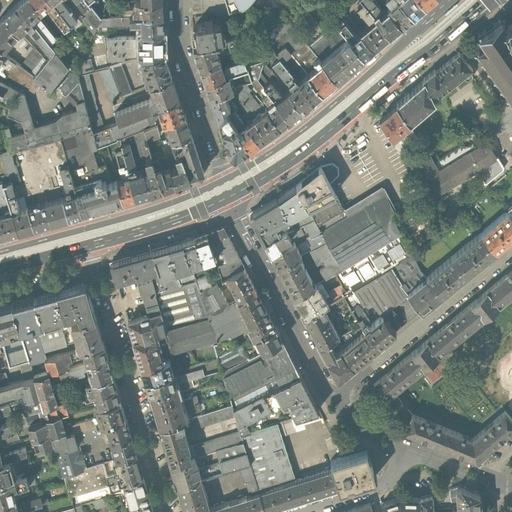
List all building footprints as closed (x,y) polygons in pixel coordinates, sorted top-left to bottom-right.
[(34,0),(20,0),(17,3),(31,16),(42,7),(34,0)] [(78,18),(63,0),(50,0),(45,4),(65,27),(78,18)] [(92,2),(89,0),(76,0),(84,9),(92,2)] [(144,6),(144,15),(162,14),(161,0),(148,0),(142,0),(136,0),(137,6),(144,6)] [(224,0),(229,12),(235,10),(240,8),(241,9),(250,2),(251,0),(224,0)] [(361,0),(364,3),(374,14),(378,10),(380,8),(373,0),(361,0)] [(413,15),(402,0),(387,0),(391,4),(389,6),(402,24),(413,15)] [(402,0),(413,15),(425,5),(421,0),(402,0)] [(102,16),(92,2),(84,9),(95,26),(133,25),(133,22),(130,22),(130,15),(102,16)] [(128,2),(103,3),(102,16),(130,15),(130,11),(129,11),(128,2)] [(5,14),(3,17),(18,33),(21,30),(27,21),(30,24),(35,20),(31,16),(17,3),(11,8),(5,14)] [(390,34),(377,18),(374,14),(364,3),(356,9),(369,25),(361,32),(374,48),(390,34)] [(374,14),(377,18),(390,34),(402,24),(389,6),(381,13),(378,10),(374,14)] [(144,15),(130,15),(130,22),(133,22),(142,22),(142,28),(163,28),(162,14),(144,15)] [(0,19),(0,51),(1,52),(18,33),(3,17),(0,19)] [(511,20),(505,25),(503,22),(505,20),(504,19),(502,21),(501,20),(499,18),(498,19),(499,20),(495,22),(494,21),(493,22),(494,23),(490,26),(485,30),(484,29),(483,30),(483,31),(480,33),(479,32),(478,33),(479,36),(479,37),(477,38),(478,40),(480,38),(486,46),(479,50),(478,48),(476,49),(478,51),(474,54),(474,55),(475,56),(476,55),(481,62),(480,63),(481,64),(483,64),(488,71),(486,72),(488,73),(489,72),(494,80),(493,81),(494,82),(495,81),(500,89),(499,90),(500,91),(502,90),(507,98),(506,99),(507,100),(508,99),(511,105),(511,20)] [(55,46),(35,20),(30,24),(29,30),(50,52),(55,46)] [(213,21),(195,24),(196,31),(194,31),(197,46),(215,43),(219,42),(223,41),(220,23),(213,24),(213,21)] [(357,35),(346,22),(340,27),(349,38),(351,40),(357,35)] [(163,53),(163,28),(142,28),(140,28),(140,36),(142,53),(142,60),(163,53)] [(357,35),(351,40),(364,56),(374,48),(361,32),(357,35)] [(108,59),(125,58),(124,55),(142,53),(140,36),(107,37),(108,59)] [(349,38),(321,61),(337,79),(364,56),(351,40),(349,38)] [(234,40),(223,41),(219,42),(215,43),(219,55),(237,49),(234,40)] [(197,46),(193,47),(200,67),(220,61),(219,55),(215,43),(197,46)] [(69,62),(55,46),(50,52),(45,59),(33,73),(51,85),(69,62)] [(267,60),(271,65),(279,58),(283,62),(291,55),(284,46),(267,60)] [(34,49),(21,65),(33,73),(45,59),(34,49)] [(422,78),(423,80),(433,99),(463,75),(465,78),(468,79),(472,76),(472,73),(470,70),(472,68),(466,61),(459,51),(435,70),(434,68),(422,78)] [(142,60),(150,85),(171,76),(163,53),(142,60)] [(290,87),(299,80),(283,62),(279,58),(271,65),(290,87)] [(76,66),(78,74),(88,72),(94,71),(91,59),(75,62),(76,66)] [(243,60),(222,67),(220,61),(200,67),(205,81),(228,75),(245,70),(246,70),(243,60)] [(321,61),(307,73),(322,91),(337,79),(321,61)] [(262,64),(246,70),(245,70),(250,83),(257,81),(275,101),(287,90),(262,64)] [(133,93),(121,65),(98,70),(110,101),(133,93)] [(76,66),(58,86),(74,102),(76,100),(85,98),(78,74),(76,66)] [(88,72),(78,74),(85,98),(86,103),(95,101),(96,100),(88,72)] [(307,73),(299,80),(314,98),(322,91),(307,73)] [(233,89),(228,75),(205,81),(210,95),(224,92),(233,89)] [(171,76),(150,85),(155,96),(150,98),(153,106),(178,97),(171,76)] [(0,77),(0,87),(3,89),(3,90),(8,92),(15,95),(17,103),(23,122),(25,128),(29,142),(58,134),(85,126),(92,124),(86,103),(85,98),(76,100),(77,106),(63,109),(56,116),(34,123),(25,90),(0,77)] [(290,87),(287,90),(302,107),(314,98),(299,80),(290,87)] [(423,80),(396,103),(410,121),(435,100),(433,99),(423,80)] [(265,108),(275,101),(257,81),(250,83),(246,84),(251,90),(255,95),(260,102),(265,108)] [(224,92),(229,103),(235,101),(240,106),(239,107),(244,114),(260,102),(255,95),(252,98),(247,93),(251,90),(246,84),(233,89),(224,92)] [(3,90),(0,97),(0,100),(4,102),(8,92),(3,90)] [(289,116),(302,107),(287,90),(275,101),(289,116)] [(229,103),(224,92),(210,95),(218,119),(227,115),(223,107),(229,103)] [(159,111),(163,123),(164,123),(184,113),(178,97),(153,106),(155,112),(159,111)] [(114,113),(117,120),(138,112),(153,106),(150,98),(114,113)] [(95,101),(86,103),(92,124),(93,130),(104,126),(100,114),(95,101)] [(275,101),(265,108),(279,124),(289,116),(275,101)] [(9,107),(6,116),(23,122),(17,103),(12,108),(9,107)] [(410,121),(396,103),(379,117),(389,130),(392,137),(409,122),(410,121)] [(142,122),(155,117),(153,113),(155,112),(153,106),(138,112),(142,122)] [(265,108),(247,121),(259,139),(279,124),(265,108)] [(109,123),(114,136),(143,125),(142,122),(138,112),(117,120),(109,123)] [(164,123),(166,131),(162,132),(164,136),(172,133),(173,137),(175,136),(190,131),(184,113),(164,123)] [(234,125),(227,115),(218,119),(222,130),(234,125)] [(247,121),(236,128),(249,147),(259,139),(247,121)] [(419,142),(409,122),(392,137),(399,151),(419,142)] [(29,142),(25,128),(11,132),(9,124),(3,126),(9,148),(29,142)] [(85,126),(92,151),(98,149),(93,130),(92,124),(85,126)] [(157,125),(144,130),(148,142),(160,137),(157,125)] [(236,128),(234,125),(222,130),(229,153),(235,157),(249,147),(236,128)] [(136,145),(148,142),(144,130),(133,134),(136,145)] [(203,169),(190,131),(175,136),(182,154),(175,156),(178,163),(186,160),(190,177),(201,173),(203,169)] [(9,148),(10,151),(18,178),(24,196),(53,188),(50,176),(56,174),(53,165),(67,161),(58,134),(29,142),(9,148)] [(462,143),(436,159),(435,162),(428,151),(416,159),(429,180),(425,182),(433,194),(479,167),(496,156),(486,139),(475,146),(473,141),(466,145),(466,144),(462,143)] [(121,144),(123,151),(131,173),(138,171),(129,141),(121,144)] [(0,153),(9,181),(12,180),(18,178),(10,151),(0,153)] [(115,153),(122,177),(131,175),(131,173),(123,151),(115,153)] [(149,168),(144,169),(149,191),(163,187),(157,164),(154,156),(147,158),(149,168)] [(505,173),(496,156),(479,167),(490,185),(505,173)] [(178,163),(172,165),(176,182),(190,177),(186,160),(178,163)] [(332,161),(321,163),(312,170),(303,177),(295,183),(308,206),(317,223),(343,207),(333,187),(329,179),(331,177),(337,171),(337,165),(332,161)] [(162,162),(157,164),(163,187),(176,182),(172,165),(164,168),(162,162)] [(68,163),(60,166),(68,193),(77,190),(68,163)] [(131,173),(131,175),(135,195),(149,191),(144,169),(138,171),(131,173)] [(117,179),(123,199),(135,195),(131,175),(122,177),(117,179)] [(117,179),(77,190),(81,211),(123,199),(117,179)] [(9,181),(4,182),(7,193),(15,190),(12,180),(9,181)] [(0,183),(0,212),(12,209),(7,193),(4,182),(0,183)] [(295,183),(278,195),(288,216),(308,206),(295,183)] [(317,223),(321,230),(326,241),(342,267),(400,232),(392,214),(396,212),(394,208),(396,207),(384,185),(380,184),(376,188),(343,207),(317,223)] [(68,193),(63,194),(68,215),(81,211),(77,190),(68,193)] [(33,225),(50,220),(68,215),(63,194),(46,199),(28,204),(33,225)] [(278,221),(288,216),(278,195),(264,204),(250,212),(261,234),(264,239),(282,230),(278,221)] [(28,204),(12,209),(17,229),(33,225),(28,204)] [(306,238),(312,249),(310,251),(317,264),(323,261),(325,266),(320,268),(325,278),(335,272),(342,267),(326,241),(321,230),(317,223),(308,206),(288,216),(293,227),(304,222),(311,235),(306,238)] [(0,212),(0,233),(17,229),(12,209),(0,212)] [(495,249),(511,234),(511,214),(508,209),(480,232),(495,249)] [(223,225),(212,229),(201,234),(194,236),(203,260),(214,256),(209,240),(215,239),(226,232),(223,225)] [(264,239),(271,253),(282,246),(280,241),(290,236),(286,228),(282,230),(264,239)] [(234,247),(226,232),(215,239),(209,240),(214,256),(222,277),(226,275),(243,265),(234,247)] [(398,302),(408,293),(407,292),(426,277),(420,270),(415,259),(400,232),(342,267),(335,272),(347,291),(353,288),(361,301),(366,309),(373,304),(382,315),(398,302)] [(480,232),(453,254),(467,271),(495,249),(480,232)] [(203,260),(194,236),(188,238),(182,240),(191,264),(203,260)] [(182,240),(167,245),(175,269),(191,264),(182,240)] [(271,253),(278,267),(299,255),(302,254),(295,243),(293,241),(282,246),(271,253)] [(159,247),(152,249),(160,273),(175,269),(167,245),(159,247)] [(130,255),(110,261),(116,281),(137,275),(138,277),(150,274),(155,290),(164,287),(160,273),(152,249),(138,253),(134,254),(130,255)] [(440,294),(467,271),(453,254),(426,277),(440,294)] [(278,267),(294,297),(315,284),(309,274),(306,268),(299,255),(278,267)] [(206,260),(194,263),(197,274),(209,271),(206,260)] [(191,264),(175,269),(180,282),(196,278),(191,264)] [(243,265),(226,275),(237,299),(256,289),(250,278),(243,265)] [(373,382),(387,399),(395,391),(511,295),(511,266),(508,270),(478,295),(448,320),(418,345),(388,369),(373,382)] [(180,282),(175,269),(160,273),(164,287),(180,282)] [(150,274),(138,277),(148,313),(160,310),(155,291),(155,290),(150,274)] [(422,309),(440,294),(426,277),(407,292),(408,293),(422,309)] [(200,289),(196,278),(180,282),(164,287),(155,290),(155,291),(160,310),(165,328),(209,315),(209,314),(200,289)] [(228,304),(216,280),(200,289),(209,314),(228,304)] [(56,290),(64,315),(64,316),(77,312),(80,320),(95,316),(85,282),(71,286),(63,288),(56,290)] [(294,297),(304,317),(323,306),(328,303),(316,283),(315,284),(294,297)] [(263,302),(256,289),(237,299),(250,325),(269,314),(263,302)] [(56,290),(34,296),(41,319),(41,321),(64,315),(56,290)] [(403,315),(408,321),(422,309),(408,293),(398,302),(405,310),(403,312),(403,315)] [(34,296),(12,302),(19,325),(41,319),(34,296)] [(248,325),(250,325),(237,299),(228,304),(209,314),(209,315),(219,340),(248,325)] [(12,302),(0,305),(0,332),(0,334),(20,328),(19,325),(12,302)] [(304,317),(320,347),(333,339),(339,336),(326,311),(323,306),(304,317)] [(128,319),(133,337),(139,356),(142,366),(162,360),(158,347),(154,333),(166,329),(165,328),(160,310),(148,313),(128,319)] [(269,314),(250,325),(248,325),(254,338),(255,337),(276,327),(271,317),(269,314)] [(154,333),(158,347),(169,344),(171,350),(196,343),(198,349),(220,343),(219,340),(209,315),(165,328),(166,329),(154,333)] [(382,315),(365,328),(378,345),(395,331),(389,323),(382,315)] [(80,320),(71,323),(79,348),(103,341),(102,337),(95,316),(80,320)] [(395,331),(401,326),(394,318),(389,323),(395,331)] [(276,327),(255,337),(263,350),(282,339),(280,335),(276,327)] [(341,349),(340,350),(354,366),(378,345),(365,328),(341,349)] [(254,338),(219,356),(222,370),(263,350),(255,337),(254,338)] [(282,339),(263,350),(222,370),(232,405),(238,426),(288,400),(290,403),(310,393),(302,378),(282,339)] [(320,347),(335,375),(341,376),(354,366),(340,350),(341,349),(333,339),(320,347)] [(103,343),(103,341),(79,348),(45,358),(48,371),(69,365),(67,359),(84,354),(86,360),(107,354),(103,343)] [(25,346),(5,351),(6,353),(9,364),(18,361),(29,358),(25,346)] [(0,354),(0,366),(9,364),(6,353),(0,354)] [(51,380),(88,368),(92,378),(112,372),(111,369),(107,354),(86,360),(69,365),(48,371),(34,375),(34,377),(39,395),(43,406),(57,402),(51,380)] [(29,358),(18,361),(23,380),(34,377),(34,375),(29,358)] [(168,358),(162,360),(142,366),(142,368),(145,379),(172,371),(168,358)] [(148,387),(149,391),(176,383),(174,377),(172,371),(145,379),(148,387)] [(5,372),(0,373),(0,386),(9,384),(5,372)] [(112,372),(92,378),(85,380),(89,393),(95,391),(116,385),(115,382),(112,372)] [(39,395),(34,377),(23,380),(9,384),(0,386),(0,396),(26,389),(29,398),(39,395)] [(191,379),(176,383),(149,391),(150,394),(153,403),(179,395),(177,388),(182,389),(193,385),(191,379)] [(119,394),(116,385),(95,391),(99,403),(120,397),(119,394)] [(387,399),(407,423),(412,412),(395,391),(387,399)] [(317,406),(310,393),(290,403),(291,404),(289,405),(295,417),(317,410),(318,409),(317,406)] [(182,420),(186,419),(184,412),(189,413),(200,410),(198,402),(196,396),(185,400),(182,403),(179,395),(153,403),(156,415),(160,428),(182,420)] [(120,397),(99,403),(95,405),(98,416),(63,426),(65,433),(125,415),(124,412),(120,397)] [(57,402),(43,406),(47,419),(60,415),(71,412),(67,399),(57,402)] [(0,406),(0,414),(11,411),(9,404),(0,406)] [(471,437),(412,412),(407,423),(404,431),(422,439),(458,453),(477,461),(502,439),(511,430),(511,417),(504,408),(471,437)] [(277,422),(281,436),(305,428),(304,424),(320,419),(317,410),(295,417),(277,422)] [(51,433),(55,446),(56,450),(69,446),(65,433),(63,426),(60,415),(47,419),(47,421),(51,433)] [(126,418),(125,415),(65,433),(69,446),(76,444),(109,434),(129,428),(128,426),(126,418)] [(184,426),(182,420),(160,428),(162,434),(171,464),(190,458),(186,444),(184,436),(181,427),(184,426)] [(47,421),(28,426),(31,439),(51,433),(47,421)] [(0,433),(16,429),(14,422),(0,425),(0,433)] [(250,461),(259,492),(296,480),(281,436),(277,422),(241,434),(243,440),(250,461)] [(129,428),(109,434),(116,458),(136,452),(132,441),(129,428)] [(16,429),(0,433),(0,441),(18,436),(16,429)] [(241,434),(240,430),(192,446),(196,456),(216,449),(243,440),(241,434)] [(55,446),(51,433),(31,439),(35,451),(55,446)] [(250,461),(243,440),(216,449),(222,470),(250,461)] [(345,441),(335,444),(339,455),(348,452),(345,441)] [(69,446),(56,450),(63,474),(84,468),(76,444),(69,446)] [(0,451),(0,461),(9,459),(26,454),(24,447),(1,453),(0,451)] [(333,468),(339,488),(357,483),(375,477),(367,449),(331,461),(333,468)] [(136,452),(116,458),(84,468),(63,474),(70,496),(83,491),(108,485),(142,475),(138,460),(136,452)] [(190,458),(171,464),(174,475),(177,485),(201,478),(194,457),(190,458)] [(9,459),(0,461),(0,481),(15,478),(9,459)] [(339,488),(333,468),(296,480),(302,500),(322,494),(339,488)] [(15,478),(0,481),(0,502),(15,498),(13,488),(35,482),(32,473),(15,478)] [(110,492),(125,487),(130,505),(141,502),(143,510),(152,507),(147,489),(142,475),(108,485),(110,492)] [(211,511),(210,508),(201,478),(177,485),(184,507),(185,511),(211,511)] [(296,480),(259,492),(265,511),(283,506),(302,500),(296,480)] [(456,487),(457,511),(481,511),(481,500),(481,493),(461,485),(456,487)] [(265,511),(259,492),(210,508),(211,511),(265,511)] [(400,497),(382,503),(385,511),(433,511),(433,494),(420,497),(400,497)] [(15,498),(0,502),(0,511),(11,511),(33,507),(42,504),(40,497),(17,504),(15,498)] [(340,511),(373,511),(373,509),(371,502),(340,511)]
